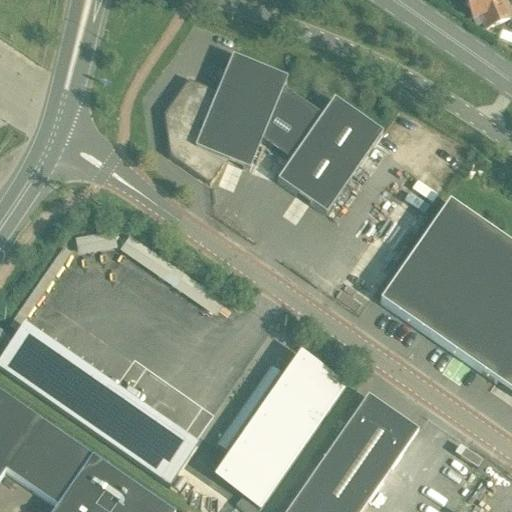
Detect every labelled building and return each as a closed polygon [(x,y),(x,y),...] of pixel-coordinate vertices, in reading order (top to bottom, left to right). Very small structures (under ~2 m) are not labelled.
[(486,30),(510,20),(502,1),(496,3),(494,0),(463,0),(472,20),(480,17),(486,30)] [(325,218),(382,136),(333,102),(322,119),(282,92),(286,82),(231,59),(216,96),(212,95),(213,94),(188,84),(163,118),(169,160),(209,188),(222,169),(220,167),(221,163),(248,174),(261,144),(290,164),(276,184),(325,218)] [(407,201),(396,223),(412,231),(423,209),(407,201)] [(511,249),(448,205),(379,305),(511,397),(511,249)] [(79,249),(119,247),(118,233),(79,235),(79,249)] [(22,332),(0,363),(0,368),(145,472),(169,438),(22,332)] [(257,511),(259,511),(345,389),(301,367),(286,387),(281,383),(283,379),(269,370),(214,448),(228,458),(231,454),(237,458),(223,479),(257,511)] [(167,511),(40,424),(0,396),(0,482),(5,475),(55,511),(54,511),(167,511)] [(363,511),(417,435),(367,400),(289,511),(363,511)] [(422,440),(400,470),(428,490),(449,459),(422,440)] [(461,456),(476,470),(485,460),(471,446),(461,456)]
